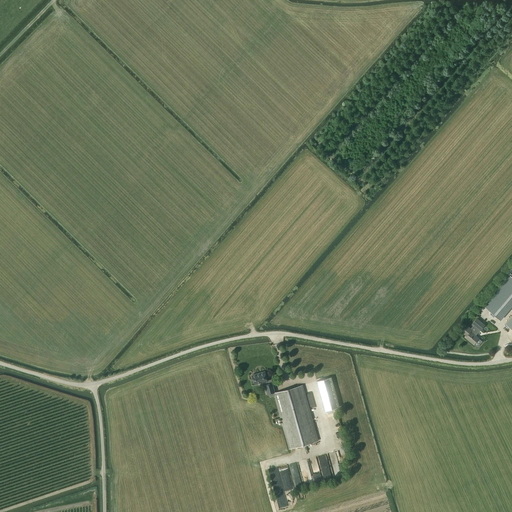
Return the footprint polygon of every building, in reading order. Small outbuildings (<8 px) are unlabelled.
[(484,306),(501,320),(511,307),(511,277),(510,276),(484,306)] [(461,331),(467,336),(465,338),(474,345),(479,338),(476,336),(480,330),(481,331),(485,325),(477,318),(472,324),(474,325),(471,329),(466,325),(461,331)] [(265,372),(258,373),(252,375),(254,385),(264,382),(265,385),(267,394),(269,394),(270,397),(275,395),(290,449),(317,441),(302,385),(275,393),(272,383),(268,384),(265,372)] [(317,381),(325,411),(339,407),(331,377),(317,381)] [(318,456),(323,480),(335,477),(334,474),(341,472),(336,451),(325,454),(327,461),(322,462),(321,456),(318,456)] [(309,459),(312,476),(320,474),(318,466),(313,467),(311,458),(309,459)]
